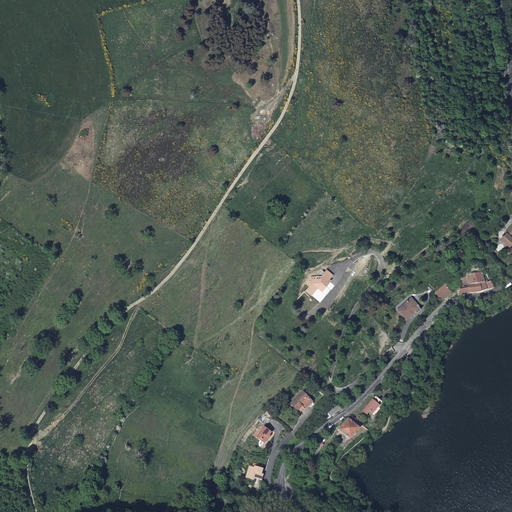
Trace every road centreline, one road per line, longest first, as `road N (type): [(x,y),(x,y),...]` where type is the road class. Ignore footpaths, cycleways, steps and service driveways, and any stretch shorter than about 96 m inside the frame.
road 1 (track): [(35,511),(26,476),(40,414),(113,318),(152,291),(260,145),(294,77),(297,0)]
road 2 (secondary): [(511,276),(440,309),(366,392),(293,452),(281,485),(299,511)]
road 3 (track): [(511,171),(455,100),(420,0)]
